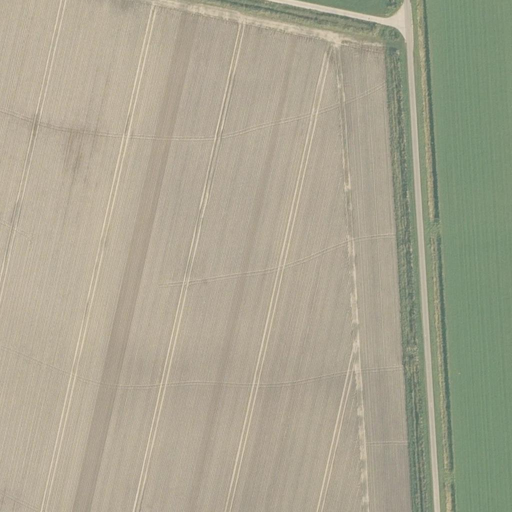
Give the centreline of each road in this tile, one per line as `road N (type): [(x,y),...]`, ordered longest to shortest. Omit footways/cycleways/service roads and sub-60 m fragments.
road 1 (unclassified): [(435,511),(405,0)]
road 2 (track): [(271,0),(406,21)]
